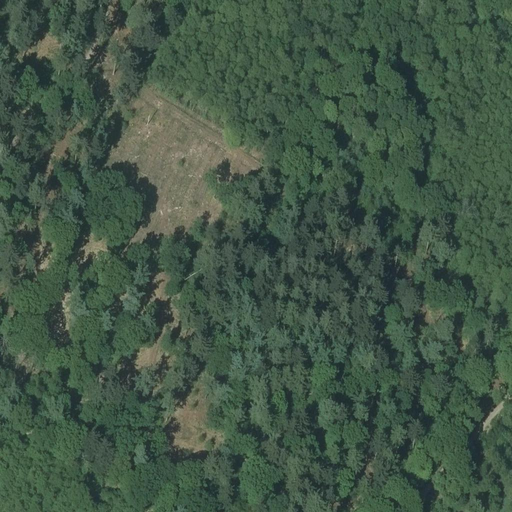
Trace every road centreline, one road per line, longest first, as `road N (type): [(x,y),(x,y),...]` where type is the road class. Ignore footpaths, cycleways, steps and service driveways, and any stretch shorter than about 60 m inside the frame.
road 1 (unknown): [(214,511),(145,445),(0,401)]
road 2 (track): [(0,424),(138,465),(194,511)]
road 3 (track): [(104,0),(78,68),(0,145)]
road 4 (track): [(402,511),(511,393)]
